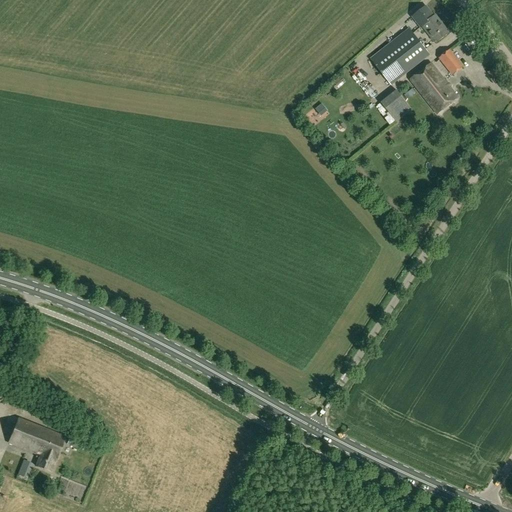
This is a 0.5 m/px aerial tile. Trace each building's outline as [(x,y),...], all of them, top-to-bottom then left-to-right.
[(446,29),(443,25),(436,16),(423,26),(436,44),(448,34),(445,30),(446,29)] [(411,29),(418,34),(423,28),(415,23),(411,29)] [(371,59),(386,80),(390,86),(430,56),(410,30),(371,59)] [(464,67),(450,50),(440,58),(453,75),(464,67)] [(485,72),(478,62),(475,64),(470,56),(463,61),(475,79),(485,72)] [(459,99),(445,80),(432,64),(410,81),(438,115),(459,99)] [(412,110),(397,91),(381,103),(396,122),(412,110)] [(41,456),(36,467),(51,472),(65,437),(19,419),(9,443),(41,456)] [(66,445),(77,449),(80,441),(70,437),(66,445)]
